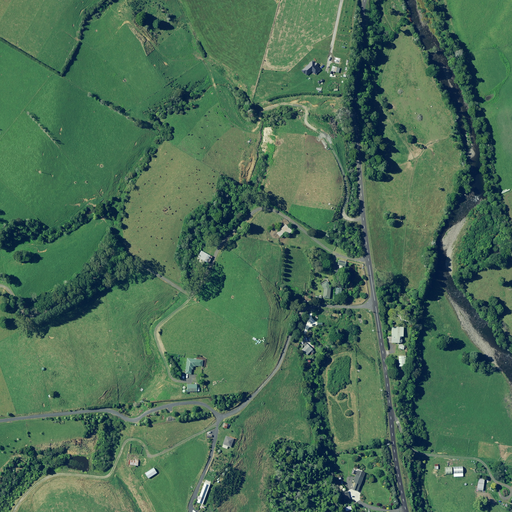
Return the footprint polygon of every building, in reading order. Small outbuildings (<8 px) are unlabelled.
[(277,234),(280,237),(284,232),(288,236),(293,231),(286,224),(277,234)] [(211,256),(201,251),(198,257),(208,262),(211,256)] [(327,280),(320,284),(324,289),(322,298),(330,299),(331,288),(327,280)] [(404,327),(392,327),(391,343),(399,343),(400,337),(403,337),(404,327)] [(315,352),(307,344),(304,346),(305,347),(302,350),(307,355),(309,353),(311,356),(315,352)] [(203,360),(187,358),(185,374),(191,375),(191,370),(193,370),(193,366),(202,367),(203,360)] [(234,439),(226,436),(222,447),(226,449),(227,446),(230,448),(234,439)] [(135,461),(128,460),(127,465),(137,467),(139,459),(135,459),(135,461)] [(157,473),(154,468),(145,474),(148,479),(157,473)] [(361,474),(357,472),(351,489),(358,492),(364,475),(361,474)]
